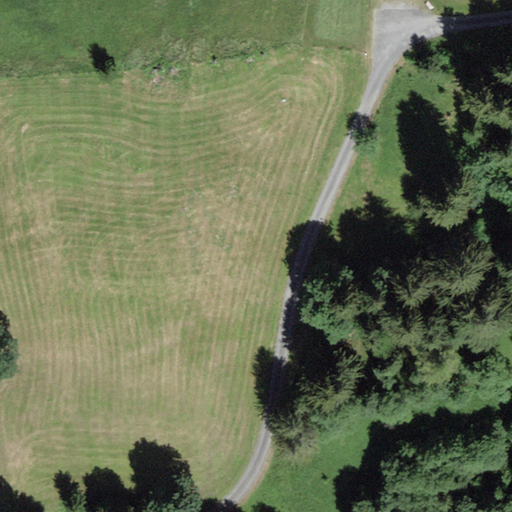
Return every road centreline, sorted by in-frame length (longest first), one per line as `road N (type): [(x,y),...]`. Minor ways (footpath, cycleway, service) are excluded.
road 1 (residential): [(222,511),(262,449),(307,243),(389,58)]
road 2 (track): [(511,18),(413,33),(389,58)]
